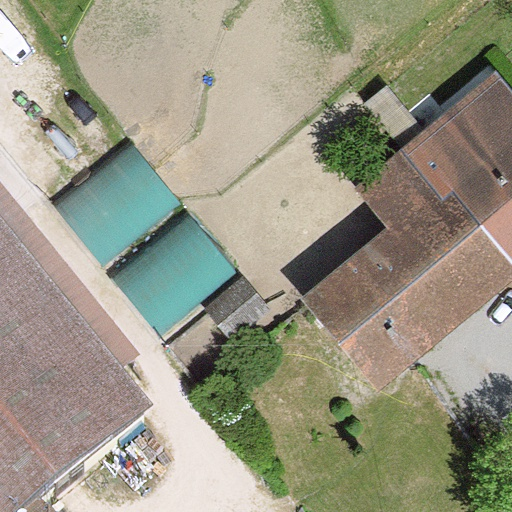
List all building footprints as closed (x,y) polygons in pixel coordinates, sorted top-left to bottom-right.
[(395,231),(309,300),(375,382),(511,271),(511,96),(498,79),(421,137),(406,153),(362,189),(395,231)] [(421,137),(380,88),(365,101),(406,153),(421,137)] [(63,199),(113,257),(188,192),(138,135),(63,199)] [(118,267),(165,325),(243,262),(196,204),(118,267)] [(0,511),(40,511),(38,509),(148,418),(0,237),(0,511)] [(266,309),(244,282),(210,310),(232,337),(266,309)]
